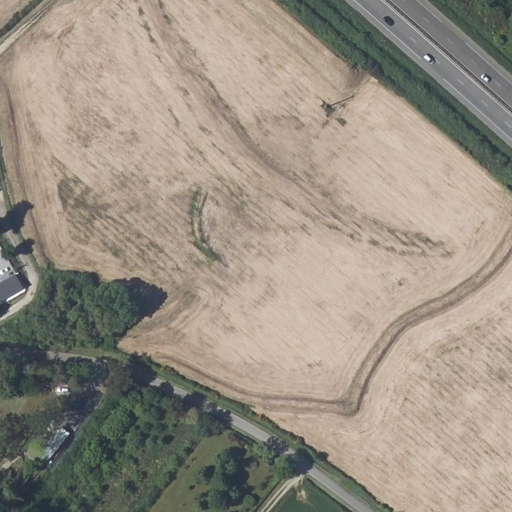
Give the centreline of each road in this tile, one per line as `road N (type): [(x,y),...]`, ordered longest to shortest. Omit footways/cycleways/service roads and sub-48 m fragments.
road 1 (unclassified): [(369,511),(249,426),(128,367),(0,347)]
road 2 (trunk): [(367,0),(511,128)]
road 3 (trunk): [(511,96),(403,0)]
